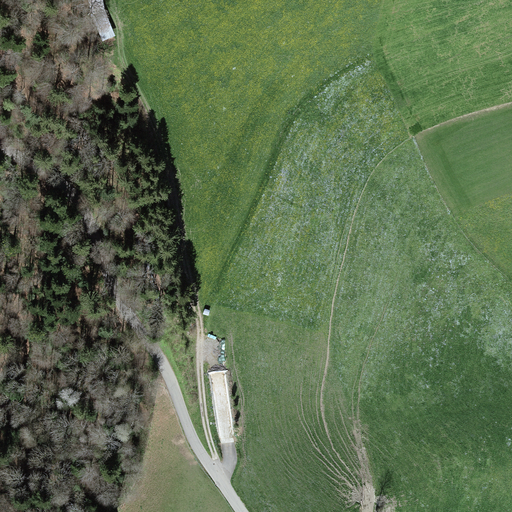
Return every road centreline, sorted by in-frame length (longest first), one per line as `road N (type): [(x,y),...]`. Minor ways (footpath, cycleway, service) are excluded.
road 1 (unclassified): [(0,143),(77,201),(114,293),(162,364),(200,456),(241,511)]
road 2 (track): [(0,33),(92,140),(141,219),(159,291),(177,288),(192,271)]
road 3 (track): [(226,490),(208,439),(192,271),(170,184)]
